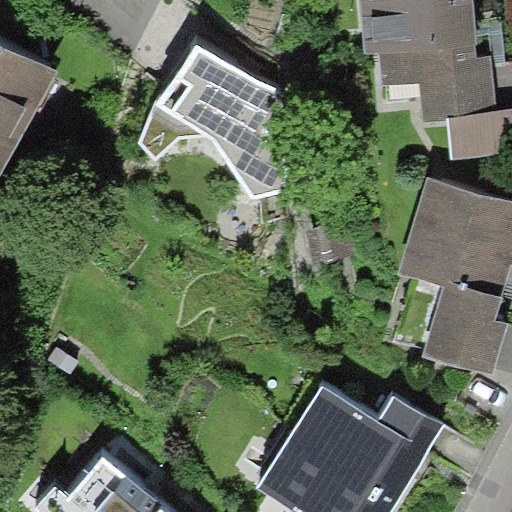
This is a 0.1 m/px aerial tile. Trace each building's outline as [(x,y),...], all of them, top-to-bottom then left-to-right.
[(478,0),(361,0),(369,90),(419,86),(422,122),(447,120),(450,160),(511,154),(511,102),(498,103),(494,52),(483,56),(478,0)] [(0,175),(61,61),(0,28),(0,175)] [(511,257),(511,196),(429,171),(400,268),(446,282),(426,348),(494,368),(511,309),(511,295),(502,292),(511,257)] [(378,422),(320,386),(258,488),(297,511),(389,511),(428,451),(378,422)] [(394,396),(378,422),(428,451),(443,425),(394,396)] [(172,511),(104,456),(70,498),(54,485),(35,509),(39,511),(172,511)]
